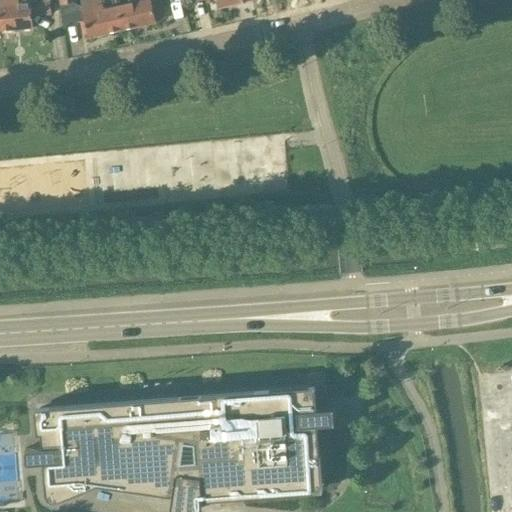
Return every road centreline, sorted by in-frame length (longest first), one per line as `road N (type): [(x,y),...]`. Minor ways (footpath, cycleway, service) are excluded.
road 1 (tertiary): [(0,333),(511,300)]
road 2 (residential): [(0,81),(396,0)]
